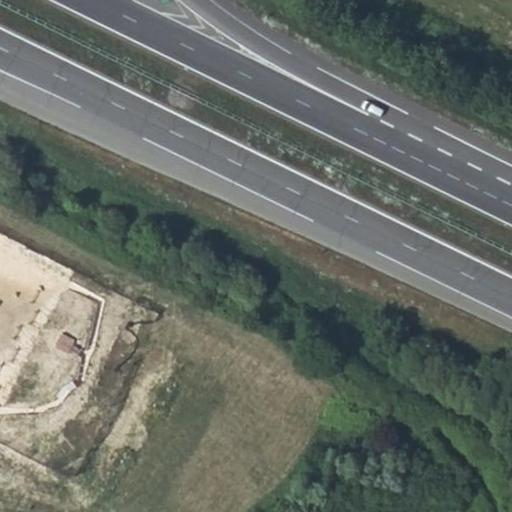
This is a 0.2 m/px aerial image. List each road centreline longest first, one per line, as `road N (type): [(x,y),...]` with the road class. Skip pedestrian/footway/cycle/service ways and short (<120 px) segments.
road 1 (trunk): [(0,48),(511,297)]
road 2 (trunk): [(409,154),(91,0)]
road 3 (trunk): [(409,154),(354,96),(277,58),(196,0)]
